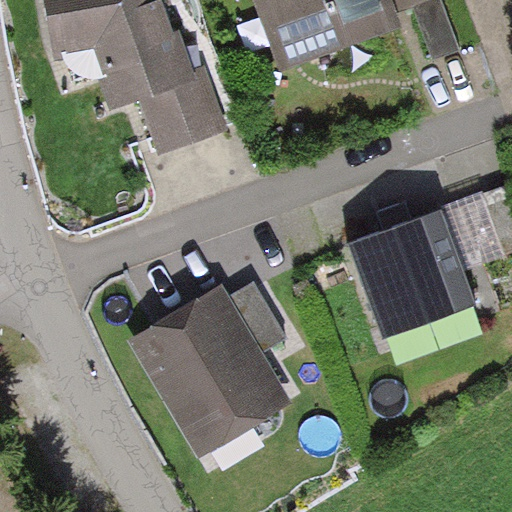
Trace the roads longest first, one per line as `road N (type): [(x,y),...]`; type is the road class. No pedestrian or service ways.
road 1 (residential): [(33,272),(153,511)]
road 2 (residential): [(0,156),(33,272)]
